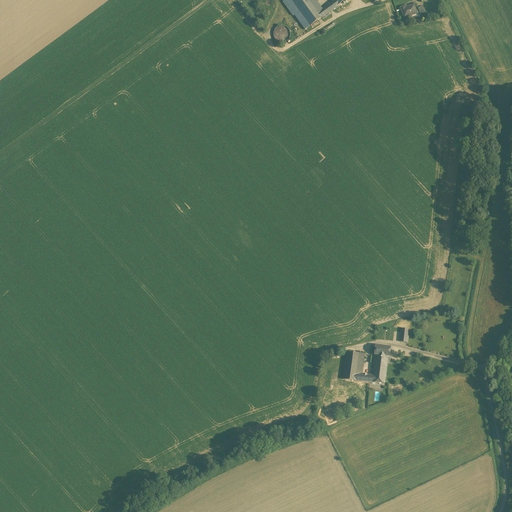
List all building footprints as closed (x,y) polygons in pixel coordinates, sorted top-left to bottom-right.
[(310,26),(291,0),(283,0),(282,1),(292,16),(293,15),(304,30),(310,26)] [(291,0),(310,26),(321,18),(317,13),(307,0),(291,0)] [(321,10),(313,0),(307,0),(317,13),(321,10)] [(333,2),(325,7),(329,13),(336,7),(333,2)] [(414,5),(405,7),(405,6),(400,8),(404,18),(417,14),(414,5)] [(321,10),(317,13),(321,18),(329,13),(325,7),(321,10)] [(290,36),(290,33),(289,30),(288,27),(285,26),(282,25),(278,26),(276,27),(274,30),(273,33),(274,37),(276,39),(279,41),(282,42),(285,41),(288,39),(290,36)] [(391,347),(376,345),(375,355),(388,356),(390,357),(391,347)] [(365,354),(347,352),(344,379),(357,380),(358,373),(362,374),(363,370),(365,354)] [(388,356),(375,355),(373,371),(373,375),(372,382),(385,383),(388,356)] [(362,374),(358,373),(357,380),(372,382),(373,375),(362,374)]
